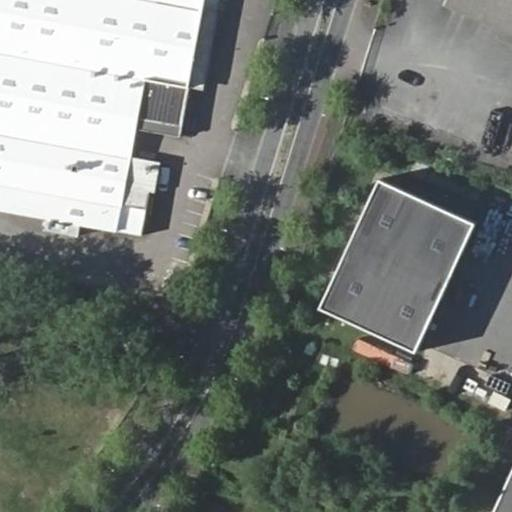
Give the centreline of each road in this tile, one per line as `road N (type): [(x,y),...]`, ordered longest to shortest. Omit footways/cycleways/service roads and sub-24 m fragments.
road 1 (residential): [(317,0),(232,277),(190,383),(152,444),(92,511)]
road 2 (residential): [(135,511),(228,381),(349,0)]
